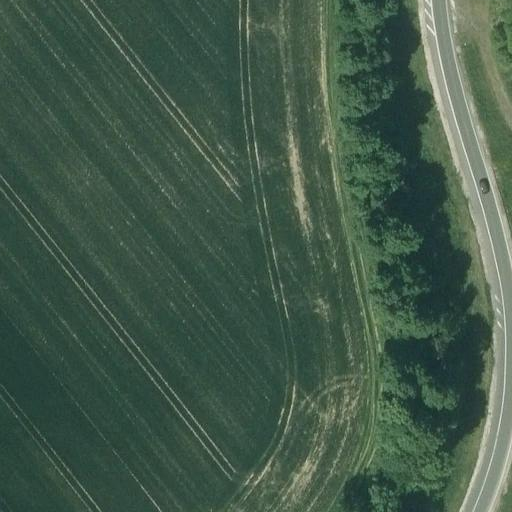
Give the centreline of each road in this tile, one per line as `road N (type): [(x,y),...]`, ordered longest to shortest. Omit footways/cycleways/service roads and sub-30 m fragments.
road 1 (motorway): [(438,0),(508,308),(506,419),(480,511)]
road 2 (track): [(341,511),(376,439),(381,379),(343,120),(335,0)]
road 3 (track): [(452,0),(471,25),(511,126)]
